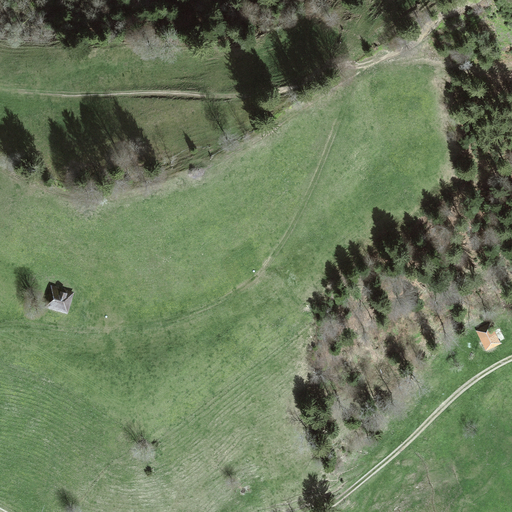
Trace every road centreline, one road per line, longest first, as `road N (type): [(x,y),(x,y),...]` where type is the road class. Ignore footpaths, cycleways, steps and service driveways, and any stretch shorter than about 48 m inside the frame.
road 1 (track): [(370,62),(298,217),(252,280),(196,312),(149,326),(0,329)]
road 2 (track): [(0,89),(268,94),(370,62)]
